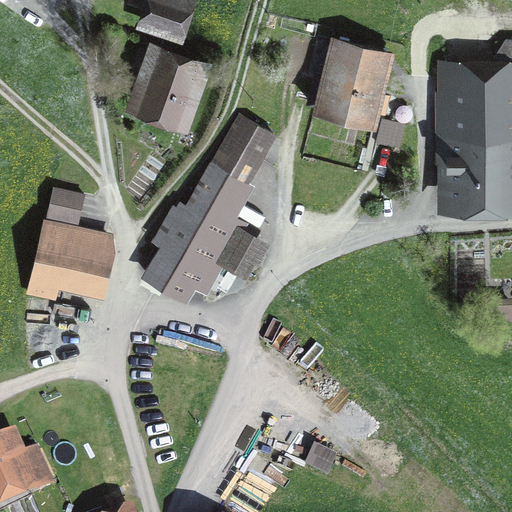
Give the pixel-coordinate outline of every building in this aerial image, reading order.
[(191,0),(148,0),(143,17),(176,29),(184,6),(189,8),(191,0)] [(450,66),(451,199),(511,198),(511,39),(506,39),(494,55),(494,67),(477,67),(476,34),(443,34),(443,67),(450,66)] [(313,76),(308,99),(368,114),(370,107),(384,111),(388,96),(374,93),(384,51),(339,39),(329,80),(313,76)] [(158,50),(139,103),(180,118),(199,64),(158,50)] [(273,132),(241,114),(184,210),(174,204),(154,238),(164,244),(147,273),(180,292),(200,259),(218,269),(245,222),(227,212),(273,132)] [(405,124),(382,118),(376,142),(399,147),(405,124)] [(84,193),(54,186),(48,214),(77,221),(84,193)] [(30,292),(51,297),(54,281),(99,292),(110,248),(105,247),(107,233),(77,227),(77,228),(46,221),(30,292)] [(52,482),(36,448),(16,457),(7,438),(1,441),(3,447),(0,447),(0,496),(41,478),(45,485),(52,482)] [(333,458),(315,449),(308,463),(326,472),(333,458)]
